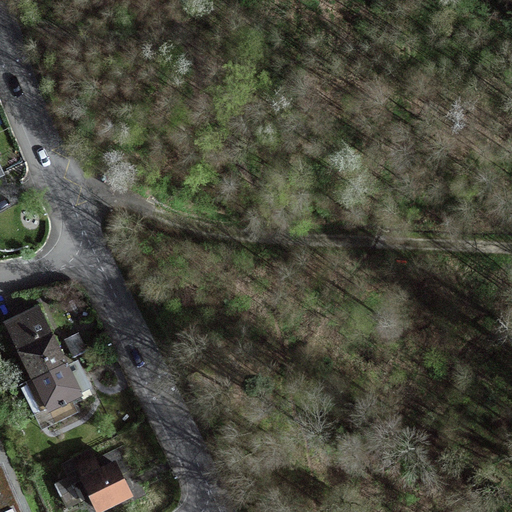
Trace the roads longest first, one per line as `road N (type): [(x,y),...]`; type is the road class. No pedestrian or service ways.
road 1 (track): [(62,181),(123,194),(172,220),(261,240),(511,249)]
road 2 (residential): [(217,503),(95,255)]
road 3 (residential): [(95,255),(0,30)]
road 4 (track): [(0,16),(107,33),(193,29)]
